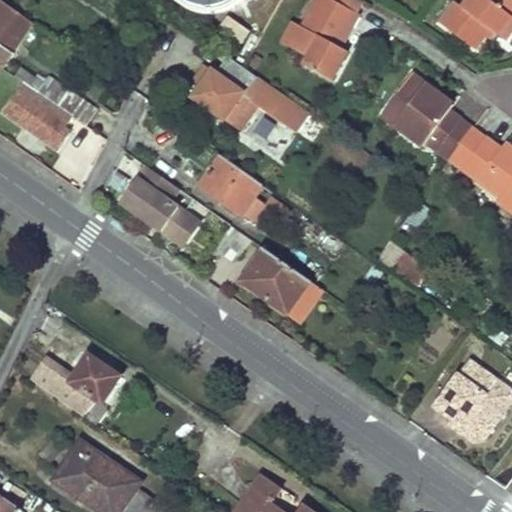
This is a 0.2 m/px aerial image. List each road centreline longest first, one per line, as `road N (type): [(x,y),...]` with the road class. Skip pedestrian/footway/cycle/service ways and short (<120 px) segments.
road 1 (residential): [(75,227),(471,511)]
road 2 (residential): [(75,227),(161,58)]
road 3 (residential): [(0,373),(75,227)]
